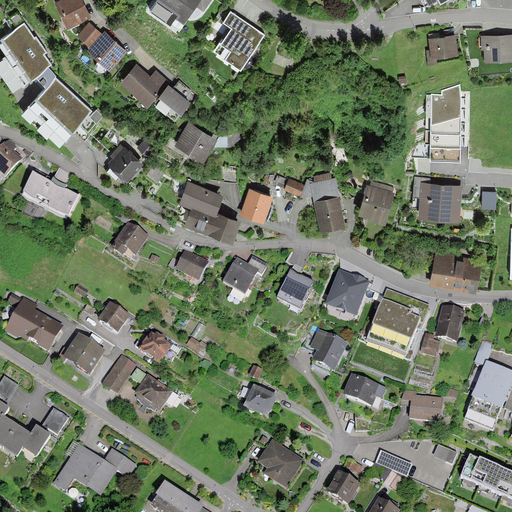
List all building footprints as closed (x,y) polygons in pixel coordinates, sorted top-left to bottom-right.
[(78,0),(53,0),(65,26),(86,16),(78,0)] [(210,0),(159,0),(159,1),(185,19),(196,3),(204,9),(210,0)] [(239,67),(262,34),(231,12),(224,21),(232,26),(215,50),(239,67)] [(129,52),(107,29),(102,34),(89,21),(72,37),(106,74),(129,52)] [(20,25),(0,38),(0,46),(23,79),(46,62),(20,25)] [(487,47),(487,60),(511,59),(511,36),(483,38),(484,47),(487,47)] [(453,37),(431,40),(433,55),(455,52),(453,37)] [(149,78),(135,66),(120,82),(146,104),(166,81),(155,72),(149,78)] [(89,113),(52,77),(25,105),(60,140),(72,127),(81,136),(101,116),(94,109),(89,113)] [(188,101),(166,81),(151,98),(173,118),(188,101)] [(460,84),(431,93),(430,159),(460,160),(462,95),(460,84)] [(188,122),(175,143),(199,158),(212,138),(188,122)] [(144,141),(138,147),(144,153),(150,146),(144,141)] [(0,177),(1,179),(17,163),(2,148),(0,149),(0,177)] [(106,167),(121,179),(136,160),(121,148),(106,167)] [(75,200),(30,177),(21,195),(66,218),(75,200)] [(283,187),(298,194),(301,187),(286,179),(283,187)] [(320,230),(342,225),(332,179),(310,183),(320,230)] [(183,199),(214,211),(221,195),(190,183),(183,199)] [(418,214),(455,217),(457,188),(421,185),(418,214)] [(366,186),(358,214),(381,221),(390,193),(366,186)] [(252,190),(244,213),(263,220),(271,197),(252,190)] [(485,209),(499,208),(499,191),(484,192),(485,209)] [(228,239),(235,221),(196,205),(189,224),(228,239)] [(127,227),(112,249),(132,263),(147,242),(127,227)] [(477,259),(435,251),(430,278),(472,286),(477,259)] [(180,256),(171,274),(197,287),(207,270),(180,256)] [(235,260),(218,285),(244,302),(261,276),(235,260)] [(288,275),(275,303),(300,315),(313,287),(288,275)] [(366,286),(342,276),(330,305),(354,315),(366,286)] [(409,351),(424,309),(386,296),(372,337),(409,351)] [(62,324),(23,301),(4,331),(43,354),(62,324)] [(105,308),(91,330),(113,343),(126,321),(105,308)] [(461,313),(442,309),(436,336),(455,341),(461,313)] [(316,352),(309,367),(332,378),(346,348),(317,334),(310,349),(316,352)] [(75,337),(62,358),(86,373),(100,352),(75,337)] [(138,352),(157,363),(166,348),(147,337),(138,352)] [(186,347),(198,354),(202,347),(190,340),(186,347)] [(433,359),(438,344),(425,340),(420,355),(433,359)] [(121,355),(102,388),(118,397),(137,364),(121,355)] [(511,382),(511,370),(486,360),(472,395),(474,395),(464,418),(492,429),(496,420),(497,420),(511,382)] [(6,377),(0,387),(0,399),(10,406),(22,387),(6,377)] [(134,397),(156,410),(168,391),(146,378),(134,397)] [(377,389),(349,378),(342,396),(370,407),(377,389)] [(250,387),(241,409),(266,419),(275,397),(250,387)] [(438,421),(440,399),(414,398),(414,393),(403,392),(402,403),(410,403),(409,419),(438,421)] [(7,411),(0,406),(0,445),(18,457),(22,449),(37,458),(50,438),(37,429),(32,437),(2,419),(7,411)] [(56,410),(43,431),(57,440),(70,418),(56,410)] [(271,443),(254,468),(287,490),(304,465),(271,443)] [(105,464),(75,444),(68,454),(74,458),(56,484),(66,490),(74,478),(100,496),(117,470),(128,478),(134,468),(112,453),(105,464)] [(456,465),(459,452),(439,448),(436,461),(456,465)] [(511,501),(511,475),(471,459),(462,480),(511,501)] [(372,463),(366,475),(382,483),(388,471),(372,463)] [(327,495),(346,505),(358,480),(339,471),(327,495)] [(399,476),(388,471),(382,483),(393,488),(399,476)] [(202,511),(205,507),(163,481),(146,508),(152,511),(202,511)] [(393,511),(374,501),(368,511),(393,511)]
